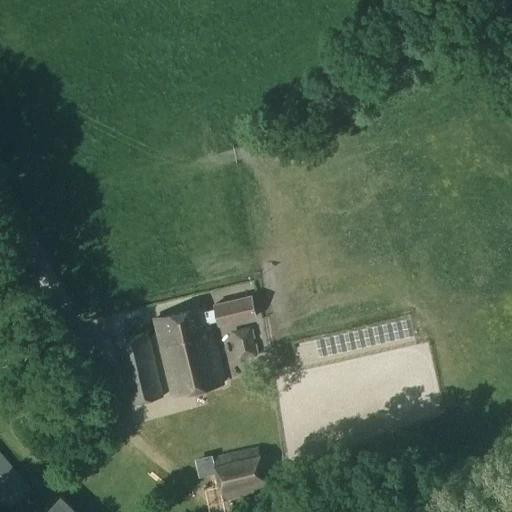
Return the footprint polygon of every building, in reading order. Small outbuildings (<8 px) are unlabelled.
[(203,308),(153,320),(171,395),(221,383),(206,324),(216,321),(217,326),(254,317),(250,297),(213,306),(213,310),(204,312),(203,308)] [(247,330),(231,334),(237,359),(253,355),(247,330)] [(145,332),(112,339),(128,405),(161,397),(145,332)] [(256,448),(212,458),(222,501),(266,490),(256,448)] [(0,453),(0,494),(8,504),(28,486),(0,453)] [(77,511),(60,495),(42,511),(77,511)]
